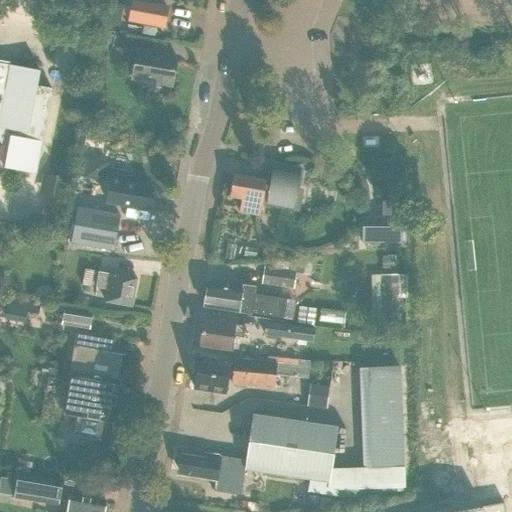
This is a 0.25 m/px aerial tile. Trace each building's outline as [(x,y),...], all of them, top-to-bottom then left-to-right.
[(171,7),(133,0),(129,20),(167,28),(171,7)] [(172,85),(177,58),(152,54),(155,40),(125,34),(123,49),(137,51),(132,78),(172,85)] [(0,167),(36,174),(52,89),(37,86),(40,71),(8,65),(9,62),(0,60),(0,167)] [(108,161),(88,158),(85,177),(105,180),(108,161)] [(293,208),(299,174),(300,169),(268,163),(265,181),(234,175),(230,197),(241,199),(239,212),(259,215),(263,194),(267,195),(266,203),(293,208)] [(329,177),(346,177),(345,167),(329,167),(329,177)] [(149,210),(153,188),(128,184),(129,173),(112,170),(106,201),(119,203),(119,205),(149,210)] [(49,175),(45,195),(61,198),(65,178),(49,175)] [(403,244),(403,201),(383,201),(383,226),(363,226),(362,243),(403,244)] [(72,244),(114,252),(121,215),(78,207),(72,244)] [(381,268),(396,268),(396,256),(381,257),(381,268)] [(294,289),(296,272),(264,267),(261,284),(294,289)] [(92,287),(94,271),(86,269),(83,285),(92,287)] [(132,307),(137,279),(98,272),(96,288),(108,290),(105,302),(132,307)] [(380,324),(398,324),(398,275),(380,275),(380,324)] [(266,322),(282,325),(283,318),(292,319),(295,302),(257,297),(257,298),(253,297),(255,287),(243,285),(242,290),(207,285),(204,307),(251,314),(252,308),(256,308),(255,313),(268,314),(266,322)] [(90,330),(93,314),(64,309),(61,325),(90,330)] [(243,338),(245,327),(235,325),(235,324),(203,319),(199,346),(231,351),(233,336),(243,338)] [(290,326),(282,325),(266,322),(264,335),(288,339),(290,326)] [(98,441),(102,420),(112,422),(123,354),(86,348),(88,336),(76,334),(71,366),(73,366),(65,414),(77,416),(75,429),(79,438),(98,441)] [(296,365),(276,363),(234,358),(234,364),(230,363),(230,362),(214,359),(214,362),(198,359),(194,387),(214,390),(214,393),(223,394),(223,392),(226,392),(228,380),(232,380),(231,384),(274,388),(275,376),(308,379),(310,361),(297,360),(296,365)] [(405,488),(405,468),(401,367),(361,369),(365,470),(329,471),(336,427),(253,414),(245,470),(310,479),(309,493),(338,497),(355,496),(355,489),(405,488)] [(245,460),(219,456),(220,456),(204,453),(203,458),(181,454),(178,470),(184,471),(184,476),(215,481),(213,491),(240,495),(245,460)] [(17,476),(13,497),(58,505),(61,484),(17,476)] [(302,506),(320,508),(322,497),(303,495),(302,506)] [(70,496),(67,511),(107,511),(108,506),(105,502),(82,497),(82,498),(70,496)]
